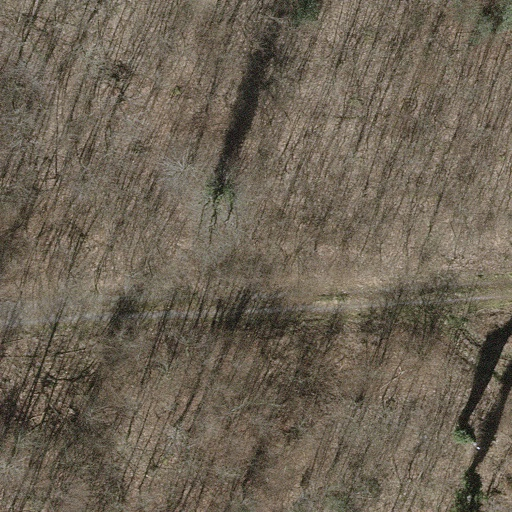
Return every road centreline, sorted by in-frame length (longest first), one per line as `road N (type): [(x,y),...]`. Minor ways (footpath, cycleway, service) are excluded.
road 1 (track): [(511,288),(0,322)]
road 2 (track): [(308,301),(511,367)]
